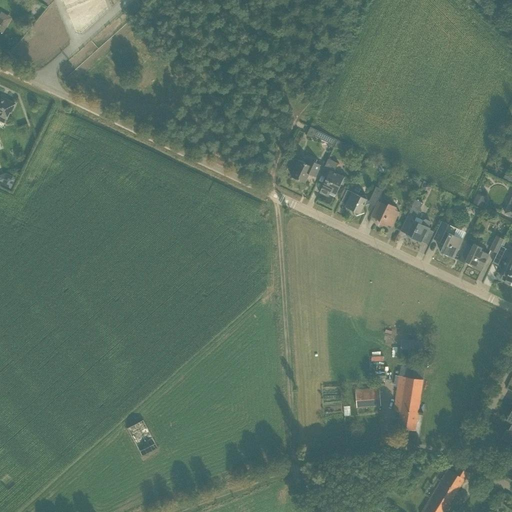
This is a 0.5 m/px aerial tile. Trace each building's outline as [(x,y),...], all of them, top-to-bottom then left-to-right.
[(0,121),(4,123),(10,112),(12,113),(16,105),(0,97),(0,121)] [(327,145),(333,148),(337,140),(310,127),(306,135),(312,138),(314,136),(328,143),(327,145)] [(328,158),(325,165),(320,174),(326,177),(319,192),(328,196),(329,194),(334,197),(340,184),(343,185),(346,178),(334,172),(338,163),(328,158)] [(299,182),(301,181),(304,182),(309,173),(315,176),(319,167),(321,165),(308,159),(306,163),(299,160),(295,167),(291,176),(294,178),(294,180),(295,182),(297,183),(299,182)] [(0,176),(0,182),(13,189),(18,178),(8,173),(0,176)] [(419,189),(422,182),(417,180),(414,187),(419,189)] [(370,203),(376,205),(378,201),(383,190),(376,186),(369,200),(370,203)] [(347,189),(345,192),(341,201),(344,203),(347,211),(352,210),(354,211),(355,216),(364,212),(362,208),(364,205),(368,203),(365,195),(361,196),(347,189)] [(482,207),(486,198),(477,194),(473,203),(482,207)] [(409,212),(404,221),(400,230),(412,236),(411,238),(421,242),(424,234),(426,235),(430,228),(429,227),(431,223),(430,221),(426,219),(424,220),(423,220),(416,217),(417,215),(423,203),(415,199),(409,212)] [(387,226),(388,224),(394,222),(398,214),(399,212),(395,210),(397,207),(388,203),(387,205),(378,201),(376,205),(370,216),(380,221),(379,223),(387,226)] [(441,221),(437,230),(433,239),(443,244),(442,247),(440,247),(439,250),(441,253),(443,255),(445,254),(454,258),(458,249),(462,239),(454,235),(457,228),(441,221)] [(490,250),(497,253),(500,246),(504,239),(496,236),(494,241),(490,250)] [(467,244),(463,252),(459,261),(465,264),(466,262),(473,265),(472,267),(481,271),(489,254),(480,250),(482,247),(474,244),(472,246),(467,244)] [(500,246),(497,253),(493,262),(502,266),(499,273),(503,274),(500,279),(508,283),(508,284),(511,285),(511,253),(511,251),(503,247),(500,246)] [(400,352),(410,353),(420,355),(422,343),(402,340),(400,352)] [(415,430),(422,380),(424,370),(403,367),(402,376),(395,375),(393,386),(396,387),(393,411),(400,412),(397,428),(415,430)] [(381,405),(379,389),(375,389),(375,388),(355,389),(357,407),(381,405)] [(506,429),(501,438),(511,444),(511,442),(511,409),(510,413),(506,420),(511,422),(511,423),(511,425),(508,430),(506,429)] [(127,428),(142,456),(158,448),(143,420),(127,428)] [(443,511),(468,473),(459,467),(455,473),(448,469),(421,511),(443,511)]
